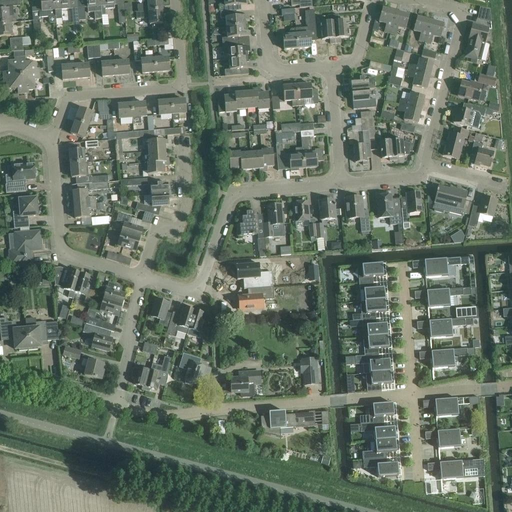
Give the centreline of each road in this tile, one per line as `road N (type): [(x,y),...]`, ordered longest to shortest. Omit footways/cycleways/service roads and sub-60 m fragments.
road 1 (residential): [(141,277),(196,289),(228,202),(240,192),(340,184)]
road 2 (track): [(0,448),(235,511)]
road 3 (residential): [(51,138),(68,98),(180,83),(175,0)]
road 4 (residential): [(424,166),(460,16),(452,7),(399,0)]
road 5 (unclassified): [(116,405),(176,415),(324,401)]
road 6 (residential): [(51,138),(61,252),(141,277)]
road 7 (residential): [(141,277),(154,236),(180,222),(187,204),(184,147)]
road 8 (residential): [(412,394),(402,262)]
road 9 (residential): [(116,405),(141,277)]
road 10 (unclassified): [(0,371),(116,405)]
